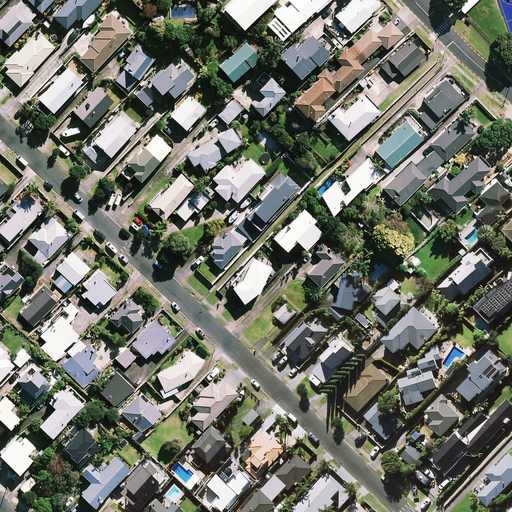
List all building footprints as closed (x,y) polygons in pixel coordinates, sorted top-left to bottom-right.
[(28,0),(39,11),(40,12),(52,0),(28,0)] [(66,0),(52,15),(65,28),(76,18),(80,22),(101,0),(66,0)] [(271,0),(229,0),(222,7),(242,28),(271,0)] [(279,0),(277,2),(280,5),(273,13),(275,15),(266,24),(281,40),(313,9),(315,11),(326,0),(279,0)] [(349,0),(334,15),(350,31),(376,6),(370,0),(349,0)] [(476,0),(466,0),(460,7),(464,12),(476,0)] [(30,20),(16,6),(15,5),(0,19),(0,37),(9,45),(31,22),(30,20)] [(98,27),(100,30),(88,42),(90,43),(77,57),(93,71),(130,32),(111,13),(98,27)] [(400,34),(388,21),(383,26),(378,20),(350,46),(348,44),(334,57),(341,65),(331,74),(326,69),(290,103),(302,116),(305,113),(311,119),(322,109),(317,103),(333,88),(338,92),(362,69),(357,64),(380,43),(385,48),(400,34)] [(54,47),(37,31),(19,49),(18,48),(3,63),(8,68),(5,72),(20,86),(32,72),(31,71),(54,47)] [(327,53),(307,32),(292,47),(289,44),(277,55),(298,77),(314,63),(316,64),(327,53)] [(423,55),(407,38),(379,65),(391,78),(398,71),(403,75),(423,55)] [(154,57),(132,40),(127,48),(131,51),(125,60),(128,62),(115,80),(127,89),(137,77),(138,78),(154,57)] [(257,58),(243,42),(217,65),(231,80),(257,58)] [(159,100),(161,98),(169,106),(190,86),(186,82),(192,76),(181,65),(175,70),(168,61),(139,86),(154,104),(159,100)] [(81,81),(66,66),(31,102),(46,117),(81,81)] [(254,80),(260,86),(257,89),(262,94),(251,105),(259,114),(284,92),(270,77),(269,77),(263,71),(254,80)] [(463,95),(445,76),(423,97),(429,103),(418,113),(431,126),(463,95)] [(113,101),(97,86),(73,111),(89,126),(113,101)] [(311,128),(323,142),(329,142),(340,132),(345,139),(378,110),(362,93),(343,110),(338,105),(311,128)] [(204,109),(189,94),(170,114),(185,129),(204,109)] [(140,110),(129,99),(119,109),(131,120),(140,110)] [(238,111),(231,103),(218,115),(225,123),(238,111)] [(135,129),(119,114),(102,133),(94,141),(109,156),(135,129)] [(476,131),(460,115),(430,143),(435,148),(417,165),(412,160),(383,188),(398,204),(476,131)] [(423,134),(407,118),(374,150),(390,166),(423,134)] [(227,152),(226,150),(240,142),(230,126),(210,139),(186,154),(192,165),(198,161),(202,168),(227,152)] [(128,179),(132,174),(139,180),(167,152),(153,138),(137,154),(135,152),(126,161),(127,162),(119,170),(128,179)] [(490,166),(476,152),(448,180),(442,175),(427,190),(435,199),(441,194),(455,208),(466,198),(461,193),(470,185),(475,190),(483,181),(479,177),(490,166)] [(347,188),(345,190),(341,194),(333,179),(318,193),(331,213),(360,186),(362,188),(376,176),(365,155),(342,177),(347,188)] [(264,172),(249,158),(235,172),(225,163),(212,178),(218,184),(214,188),(225,199),(229,195),(236,201),(264,172)] [(235,226),(247,237),(251,241),(299,188),(279,170),(268,183),(270,184),(258,197),(260,198),(244,216),(235,226)] [(194,186),(181,173),(161,193),(159,191),(147,203),(162,218),(194,186)] [(475,213),(490,228),(508,210),(504,206),(511,197),(511,194),(496,178),(479,194),(487,202),(475,213)] [(209,200),(197,189),(175,211),(184,220),(194,209),(197,212),(209,200)] [(43,207),(24,191),(16,200),(15,199),(4,211),(9,215),(0,225),(0,231),(8,239),(16,230),(19,233),(43,207)] [(318,223),(301,207),(273,238),(284,249),(294,239),(305,249),(321,232),(315,226),(318,223)] [(36,231),(35,230),(27,237),(39,249),(31,258),(38,265),(69,234),(50,214),(39,225),(40,227),(36,231)] [(213,249),(208,254),(213,258),(212,260),(220,268),(247,237),(235,226),(224,239),(219,234),(209,246),(213,249)] [(329,247),(323,242),(314,252),(321,258),(306,274),(319,286),(347,258),(332,244),(329,247)] [(397,257),(391,250),(384,257),(391,263),(397,257)] [(494,261),(483,250),(477,256),(473,252),(463,262),(465,263),(439,289),(452,302),(463,291),(467,296),(493,271),(489,266),(494,261)] [(53,282),(64,292),(72,283),(73,284),(88,267),(71,251),(56,267),(62,273),(53,282)] [(271,267),(252,257),(241,277),(230,285),(242,301),(258,290),(271,267)] [(413,269),(403,259),(399,263),(409,273),(413,269)] [(0,270),(0,299),(1,301),(23,279),(7,264),(0,270)] [(87,288),(81,295),(83,297),(85,295),(98,307),(115,289),(105,279),(107,278),(97,268),(82,284),(87,288)] [(359,274),(340,272),(335,307),(354,309),(356,300),(358,303),(373,290),(359,274)] [(401,286),(394,278),(372,300),(383,310),(376,317),(387,327),(405,309),(402,306),(405,302),(395,292),(401,286)] [(511,310),(511,280),(505,288),(502,285),(477,308),(494,327),(511,310)] [(20,312),(32,324),(38,319),(39,320),(43,316),(41,315),(55,300),(48,293),(51,290),(43,282),(29,297),(32,299),(20,312)] [(140,308),(129,297),(125,301),(126,302),(122,307),(121,305),(109,318),(116,325),(120,322),(131,332),(143,319),(136,312),(140,308)] [(40,346),(55,360),(65,350),(63,348),(77,333),(69,325),(70,324),(67,321),(78,309),(70,302),(64,309),(68,313),(64,318),(59,313),(39,334),(46,340),(40,346)] [(296,313),(287,304),(276,315),(285,324),(296,313)] [(442,322),(424,304),(418,310),(415,307),(383,341),(399,356),(412,342),(420,350),(439,330),(437,327),(442,322)] [(345,315),(333,306),(329,312),(341,321),(345,315)] [(130,343),(145,357),(150,352),(151,353),(156,348),(160,352),(174,337),(153,318),(130,343)] [(331,330),(324,323),(318,330),(309,323),(290,344),(305,358),(331,330)] [(354,350),(337,336),(331,343),(333,345),(323,357),(326,360),(314,374),(325,384),(354,350)] [(94,354),(78,338),(67,350),(71,354),(60,365),(83,387),(99,370),(89,360),(94,354)] [(135,356),(126,348),(115,358),(124,367),(135,356)] [(163,389),(160,391),(162,397),(178,391),(175,384),(192,377),(204,359),(188,348),(179,362),(156,372),(163,389)] [(438,388),(432,368),(437,367),(435,362),(442,360),(439,348),(425,352),(427,358),(419,361),(422,367),(409,371),(411,377),(400,381),(408,406),(424,401),(422,393),(438,388)] [(30,355),(23,349),(13,360),(19,366),(30,355)] [(502,371),(486,354),(477,363),(472,358),(468,362),(474,368),(472,370),(476,375),(461,389),(473,403),(495,382),(493,380),(502,371)] [(52,384),(31,364),(10,385),(16,391),(31,405),(43,392),(52,384)] [(390,381),(373,364),(362,376),(364,377),(345,397),(360,412),(390,381)] [(133,386),(114,367),(95,387),(115,406),(133,386)] [(236,392),(223,380),(217,386),(211,381),(198,394),(200,395),(186,410),(192,416),(190,419),(201,429),(236,392)] [(83,400),(63,383),(48,401),(54,406),(38,424),(52,436),(83,400)] [(140,431),(159,411),(147,400),(146,401),(138,393),(120,411),(140,431)] [(461,417),(454,410),(461,403),(453,395),(449,399),(444,394),(426,413),(435,421),(431,426),(443,437),(461,417)] [(0,399),(0,418),(6,424),(9,427),(19,417),(10,408),(14,404),(4,395),(0,399)] [(480,410),(435,458),(448,470),(469,446),(477,453),(511,414),(511,404),(506,399),(489,418),(480,410)] [(387,413),(378,404),(365,417),(388,440),(404,424),(390,410),(387,413)] [(261,417),(253,410),(243,422),(251,428),(261,417)] [(95,436),(90,431),(77,419),(68,429),(69,431),(60,440),(63,443),(61,446),(75,459),(73,461),(78,466),(98,445),(92,439),(95,436)] [(234,450),(213,429),(205,436),(192,449),(213,470),(234,450)] [(16,440),(14,438),(0,451),(0,453),(18,472),(30,460),(24,454),(33,446),(21,434),(16,440)] [(270,443),(262,435),(248,449),(255,456),(246,464),(249,467),(246,470),(257,480),(286,451),(274,439),(270,443)] [(146,454),(134,443),(129,448),(140,459),(146,454)] [(153,460),(147,454),(141,460),(147,466),(153,460)] [(129,469),(115,455),(99,472),(89,463),(80,472),(90,482),(80,492),(94,506),(129,469)] [(312,470),(296,455),(242,511),(272,511),(276,508),(272,504),(286,488),(291,493),(312,470)] [(511,481),(511,459),(508,455),(495,468),(493,466),(484,475),(491,482),(477,498),(487,507),(511,481)] [(41,470),(35,463),(17,481),(23,488),(41,470)] [(122,495),(137,511),(156,493),(154,491),(161,485),(154,478),(158,474),(151,467),(146,472),(143,469),(128,483),(131,486),(122,495)] [(211,506),(217,511),(221,511),(224,509),(227,511),(253,484),(240,472),(227,486),(217,477),(207,487),(219,498),(211,506)] [(328,511),(338,502),(335,499),(341,492),(324,477),(292,511),(328,511)] [(169,511),(158,501),(147,511),(182,511),(176,505),(169,511)] [(364,511),(355,503),(346,511),(364,511)]
